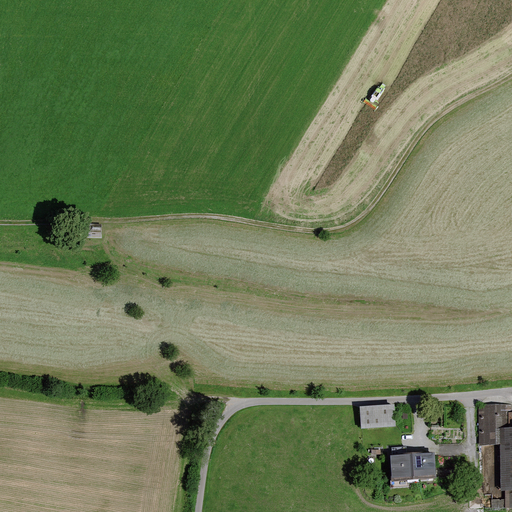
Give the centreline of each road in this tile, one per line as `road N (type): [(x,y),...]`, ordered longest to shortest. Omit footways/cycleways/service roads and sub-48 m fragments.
road 1 (track): [(0,222),(202,215),(345,229),(366,216),(439,117),(511,75)]
road 2 (unclassified): [(511,391),(249,404),(211,434),(199,511)]
road 3 (track): [(227,414),(191,403),(0,389)]
